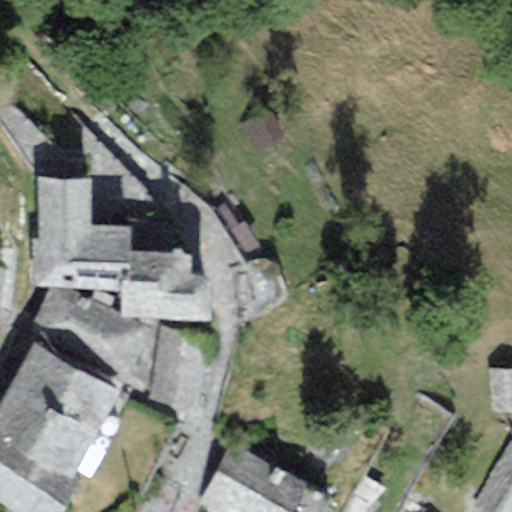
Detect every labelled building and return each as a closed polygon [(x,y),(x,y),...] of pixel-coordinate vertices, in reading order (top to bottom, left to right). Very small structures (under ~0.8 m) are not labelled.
[(287,135),(271,109),(240,127),(255,154),(287,135)] [(91,179),(36,178),(35,241),(31,241),(30,288),(48,288),(67,288),(121,289),(121,281),(128,281),(129,252),(129,248),(129,227),(90,226),(91,179)] [(191,256),(129,252),(128,281),(121,281),(121,289),(119,316),(128,317),(207,322),(210,277),(189,276),(191,256)] [(48,288),(29,324),(125,375),(148,328),(128,317),(119,316),(67,288),(48,288)] [(207,336),(159,328),(147,400),(195,408),(207,336)] [(118,395),(33,345),(7,389),(91,439),(118,395)] [(511,369),(486,371),(490,415),(511,413),(511,369)] [(67,479),(91,439),(7,389),(0,400),(0,506),(9,511),(62,511),(78,486),(67,479)] [(511,511),(511,441),(510,440),(470,506),(479,511),(511,511)] [(288,511),(304,483),(229,443),(196,504),(210,511),(288,511)]
